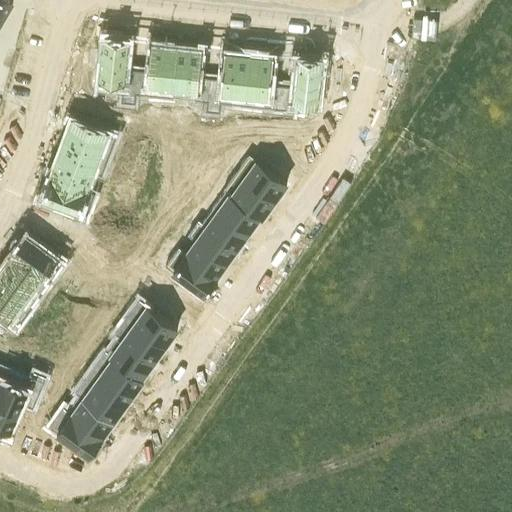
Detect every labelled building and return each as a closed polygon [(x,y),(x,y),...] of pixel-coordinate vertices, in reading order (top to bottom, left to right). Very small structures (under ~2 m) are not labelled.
[(0,0),(0,22),(12,0),(0,0)] [(103,37),(99,79),(125,81),(124,91),(136,93),(138,69),(126,68),(129,40),(103,37)] [(138,69),(136,93),(148,94),(149,84),(173,86),(177,45),(153,42),(150,70),(138,69)] [(177,45),(173,86),(197,89),(196,99),(208,100),(210,76),(198,75),(201,47),(177,45)] [(210,76),(208,100),(220,101),(221,91),(245,94),(249,52),(225,50),(222,78),(210,76)] [(249,52),(245,94),(269,96),(268,106),(280,108),(282,84),(271,83),(273,55),(249,52)] [(282,84),(280,108),(292,109),(293,99),(319,102),(320,87),(323,87),(324,75),(322,74),(323,60),(297,57),(294,85),(282,84)] [(71,117),(63,137),(99,150),(106,130),(71,117)] [(211,135),(210,143),(222,144),(223,136),(211,135)] [(63,137),(56,156),(92,169),(99,150),(63,137)] [(192,154),(187,161),(197,168),(202,162),(192,154)] [(56,156),(49,175),(84,189),(92,169),(56,156)] [(257,160),(245,177),(275,199),(288,182),(257,160)] [(187,161),(183,167),(192,174),(197,168),(187,161)] [(161,165),(156,171),(166,179),(171,172),(161,165)] [(156,171),(151,178),(161,185),(166,179),(156,171)] [(49,175),(42,196),(77,209),(84,189),(49,175)] [(245,177),(233,194),(261,214),(263,216),(275,199),(245,177)] [(169,188),(164,194),(174,202),(178,195),(169,188)] [(231,192),(219,209),(249,231),(261,214),(233,194),(231,192)] [(164,194),(159,201),(169,208),(174,202),(164,194)] [(136,199),(131,206),(141,213),(146,206),(136,199)] [(131,206),(127,212),(136,219),(141,213),(131,206)] [(219,209),(207,226),(237,248),(249,231),(219,209)] [(149,215),(144,221),(154,228),(159,222),(149,215)] [(144,221),(139,228),(149,235),(154,228),(144,221)] [(207,226),(197,239),(228,261),(237,248),(207,226)] [(26,233),(13,251),(43,274),(56,255),(26,233)] [(197,239),(187,252),(218,275),(228,261),(197,239)] [(13,251),(3,265),(33,287),(43,274),(13,251)] [(187,252),(174,271),(204,293),(218,275),(187,252)] [(3,265),(0,268),(0,282),(24,300),(33,287),(3,265)] [(0,282),(0,308),(12,317),(24,300),(0,282)] [(99,284),(95,291),(104,298),(109,291),(99,284)] [(74,285),(69,292),(78,299),(83,293),(74,285)] [(95,291),(90,297),(100,304),(104,298),(95,291)] [(69,292),(64,298),(74,305),(78,299),(69,292)] [(148,305),(136,321),(166,343),(178,327),(148,305)] [(54,313),(49,319),(59,326),(63,320),(54,313)] [(75,317),(71,324),(80,331),(85,324),(75,317)] [(49,319),(44,326),(54,333),(59,326),(49,319)] [(166,343),(136,321),(124,338),(154,360),(166,343)] [(71,324),(66,330),(76,337),(80,331),(71,324)] [(124,338),(112,354),(114,356),(142,376),(154,360),(124,338)] [(61,355),(59,363),(71,365),(73,358),(61,355)] [(114,356),(105,369),(135,391),(145,378),(142,376),(114,356)] [(59,363),(58,371),(69,373),(71,365),(59,363)] [(105,369),(95,382),(125,404),(135,391),(105,369)] [(4,381),(0,390),(0,424),(10,429),(21,403),(32,408),(41,386),(30,381),(26,390),(4,381)] [(95,382),(85,396),(116,418),(125,404),(95,382)] [(46,386),(42,397),(49,400),(54,389),(46,386)] [(85,396),(73,412),(104,434),(116,418),(85,396)] [(73,412),(60,431),(90,453),(104,434),(73,412)] [(25,436),(21,447),(28,450),(33,439),(25,436)]
